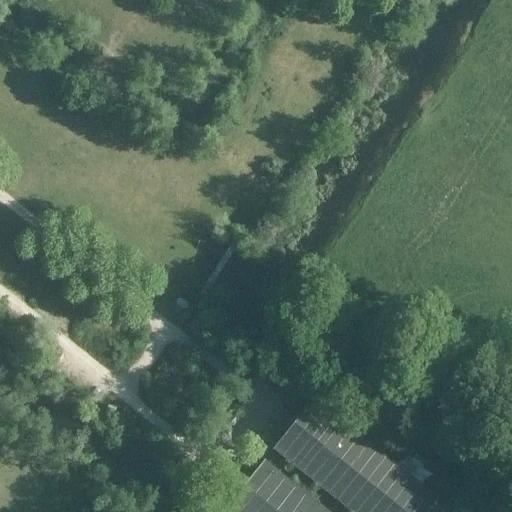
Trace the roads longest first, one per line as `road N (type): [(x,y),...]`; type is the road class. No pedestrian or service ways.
road 1 (track): [(0,193),(266,403),(216,452),(178,440),(129,398),(136,373)]
road 2 (track): [(129,398),(0,288)]
